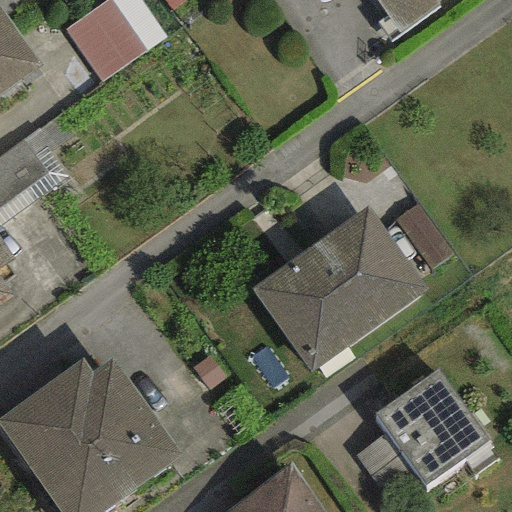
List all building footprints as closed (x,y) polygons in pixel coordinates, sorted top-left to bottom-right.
[(162,42),(135,0),(111,0),(62,31),(95,84),(162,42)] [(187,0),(163,0),(172,11),(187,0)] [(375,0),(387,16),(377,22),(391,43),(401,36),(442,6),(438,0),(437,0),(375,0)] [(0,10),(0,92),(39,66),(0,10)] [(22,140),(0,156),(0,207),(46,173),(22,140)] [(368,208),(253,290),(313,374),(428,291),(368,208)] [(0,305),(12,297),(0,280),(0,267),(12,259),(0,241),(0,305)] [(80,359),(0,416),(0,430),(58,511),(102,511),(178,458),(108,360),(90,373),(80,359)] [(438,372),(374,417),(387,435),(413,473),(422,486),(487,441),(438,372)] [(413,473),(387,435),(357,456),(383,493),(413,473)] [(324,511),(291,462),(226,511),(324,511)]
